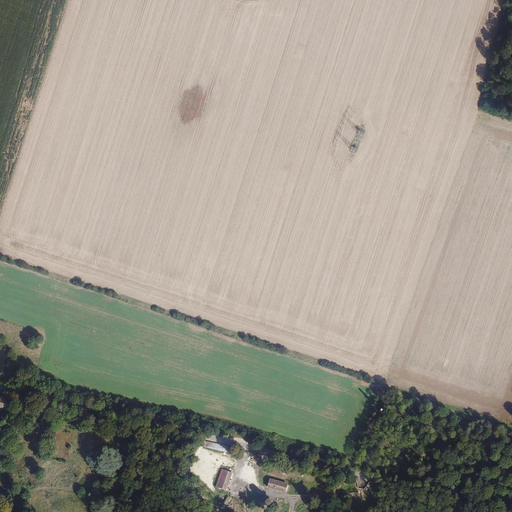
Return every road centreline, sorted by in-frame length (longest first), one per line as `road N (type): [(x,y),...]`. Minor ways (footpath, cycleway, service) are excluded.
road 1 (unclassified): [(0,388),(503,511)]
road 2 (track): [(247,449),(228,504),(164,477),(0,491)]
